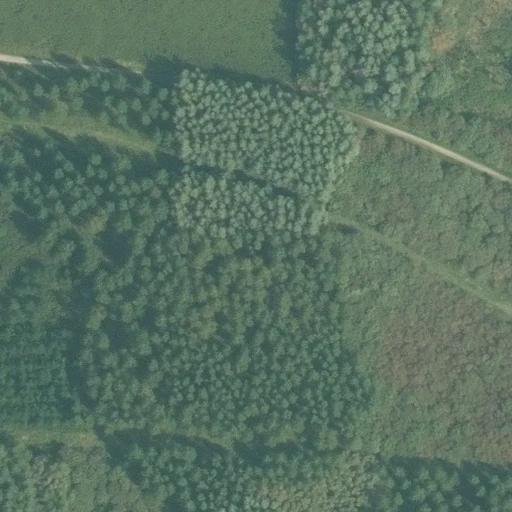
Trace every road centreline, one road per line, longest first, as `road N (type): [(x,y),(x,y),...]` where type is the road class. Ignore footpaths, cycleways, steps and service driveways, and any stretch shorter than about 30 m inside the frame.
road 1 (track): [(511,318),(347,224),(191,166),(56,129),(0,123)]
road 2 (track): [(511,475),(0,441)]
